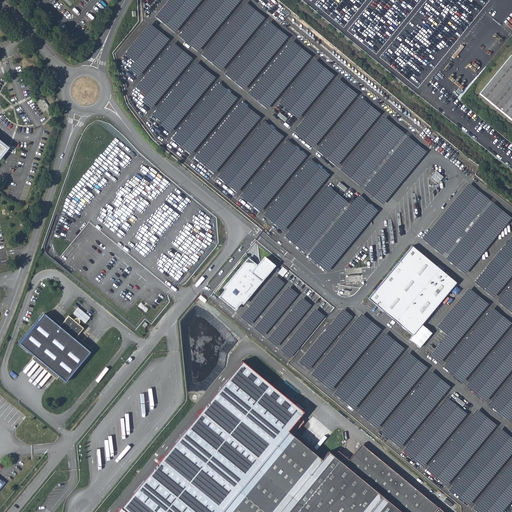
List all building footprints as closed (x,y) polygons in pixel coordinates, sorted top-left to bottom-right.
[(317,0),(323,5),(354,32),(425,87),(428,83),(484,18),(462,0),(317,0)] [(139,76),(142,79),(162,54),(160,52),(139,76)] [(511,60),(479,99),(511,126),(511,60)] [(437,171),(432,176),(439,182),(444,176),(437,171)] [(467,182),(423,240),(467,274),(511,216),(467,182)] [(511,234),(480,276),(487,281),(486,283),(490,286),(491,284),(493,286),(491,288),(488,286),(486,289),(499,299),(498,300),(509,309),(511,305),(511,234)] [(457,284),(413,247),(369,299),(413,337),(457,284)] [(245,262),(224,288),(226,289),(220,297),(235,310),(241,302),(243,304),(274,267),(264,258),(257,267),(254,264),(255,264),(245,262)] [(444,332),(435,360),(427,357),(486,398),(496,394),(491,408),(511,422),(511,342),(511,343),(510,348),(511,348),(511,352),(511,353),(507,351),(503,342),(502,342),(509,320),(489,306),(490,304),(466,287),(438,328),(444,332)] [(74,313),(85,323),(90,317),(79,307),(74,313)] [(19,343),(65,382),(90,352),(74,339),(83,328),(78,324),(79,323),(75,320),(74,321),(69,316),(60,327),(44,314),(19,343)] [(325,341),(315,377),(476,511),(511,511),(511,460),(508,465),(511,452),(511,437),(499,426),(477,408),(455,435),(462,409),(446,395),(452,388),(429,369),(408,351),(394,368),(400,347),(360,314),(339,339),(344,325),(321,336),(327,340),(325,341)] [(418,511),(423,506),(416,500),(420,495),(360,444),(348,460),(331,446),(327,451),(321,447),(314,455),(307,449),(309,446),(288,428),(286,430),(281,426),(208,511),(418,511)] [(440,511),(420,495),(416,500),(423,506),(418,511),(440,511)]
